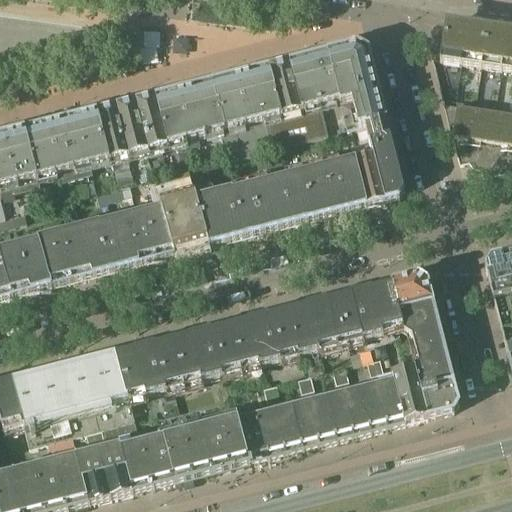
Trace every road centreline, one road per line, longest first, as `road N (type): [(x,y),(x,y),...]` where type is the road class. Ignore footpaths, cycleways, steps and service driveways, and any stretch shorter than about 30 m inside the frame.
road 1 (residential): [(0,347),(441,237)]
road 2 (tertiary): [(493,449),(249,511)]
road 3 (residential): [(441,237),(389,0)]
road 4 (residential): [(441,237),(493,449)]
